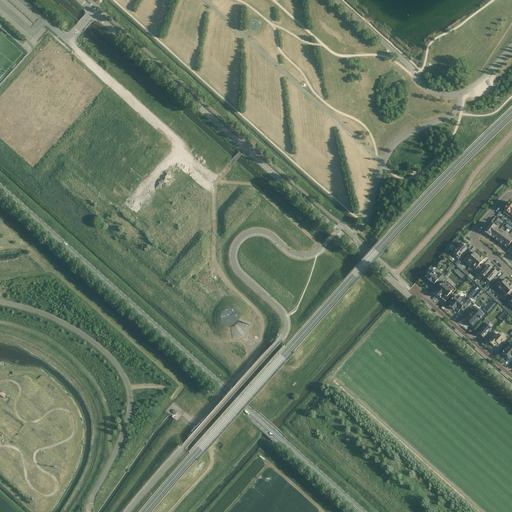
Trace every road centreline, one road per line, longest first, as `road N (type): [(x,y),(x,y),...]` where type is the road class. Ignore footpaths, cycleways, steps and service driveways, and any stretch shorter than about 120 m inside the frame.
road 1 (secondary): [(361,511),(0,187)]
road 2 (track): [(229,384),(253,359),(262,321),(214,257),(216,180)]
road 3 (tertiary): [(411,297),(244,147)]
road 4 (tertiary): [(244,147),(93,12)]
road 5 (unclassified): [(216,180),(68,42)]
road 6 (residential): [(447,384),(389,450),(463,511)]
road 7 (track): [(323,511),(258,454),(205,511)]
road 8 (residential): [(511,377),(420,293),(411,297)]
